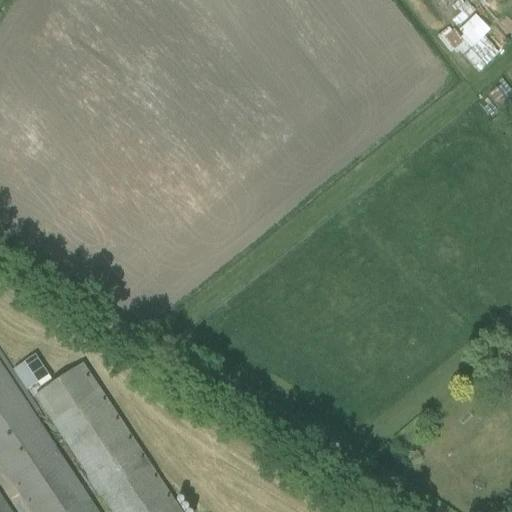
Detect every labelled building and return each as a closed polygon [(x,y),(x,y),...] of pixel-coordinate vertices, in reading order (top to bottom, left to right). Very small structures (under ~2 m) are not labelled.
[(464,0),(455,8),(460,13),(452,20),(458,28),(477,13),(467,0),(464,0)] [(457,33),(473,50),(493,30),(477,14),(457,33)] [(51,381),(35,356),(24,363),(40,388),(51,381)] [(181,511),(84,364),(37,396),(113,511),(181,511)] [(0,465),(31,511),(97,511),(0,366),(0,465)] [(477,377),(469,394),(483,401),(485,397),(491,384),(477,377)] [(0,511),(9,511),(0,498),(0,511)]
